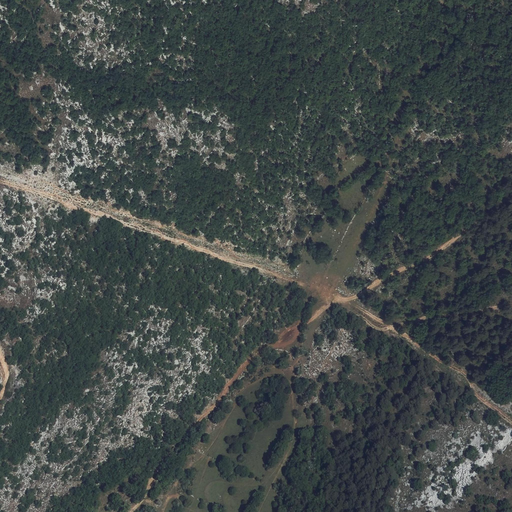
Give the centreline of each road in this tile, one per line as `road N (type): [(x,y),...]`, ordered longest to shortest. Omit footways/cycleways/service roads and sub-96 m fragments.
road 1 (track): [(338,299),(243,366),(129,511)]
road 2 (track): [(338,299),(433,255),(511,194)]
road 3 (track): [(388,326),(511,305)]
